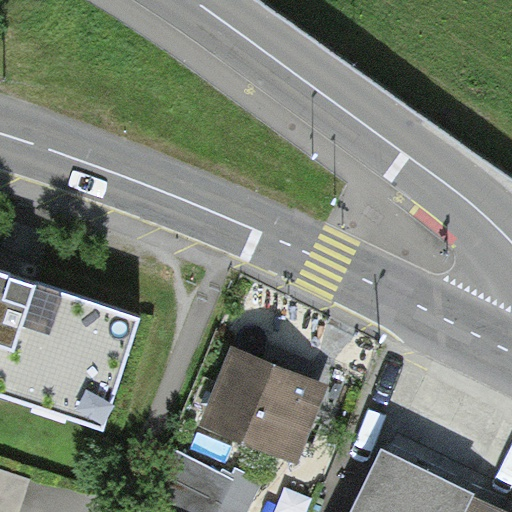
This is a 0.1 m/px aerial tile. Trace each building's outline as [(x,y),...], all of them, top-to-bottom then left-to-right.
[(0,396),(104,429),(138,320),(27,285),(42,239),(22,233),(2,226),(0,232),(0,396)] [(332,391),(235,349),(201,428),(298,470),(332,391)] [(244,511),(260,482),(239,471),(233,483),(180,455),(150,511),(244,511)] [(499,511),(384,455),(356,511),(499,511)] [(13,511),(23,482),(0,474),(0,511),(13,511)]
